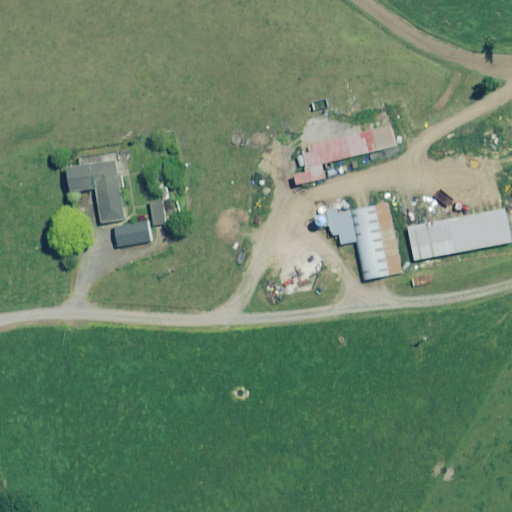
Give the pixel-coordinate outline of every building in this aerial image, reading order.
[(397,147),(392,127),(303,149),(308,172),(295,175),(298,186),(325,179),(322,165),(397,147)] [(125,220),(115,162),(68,169),(72,193),(98,189),(104,224),(125,220)] [(162,201),(151,202),(154,225),(165,224),(162,201)] [(402,273),(388,204),(339,214),(338,208),(328,211),(333,236),(340,235),(342,245),(357,242),(365,281),(402,273)] [(511,243),(506,210),(408,228),(414,261),(511,243)] [(150,242),(147,222),(115,228),(119,247),(150,242)]
